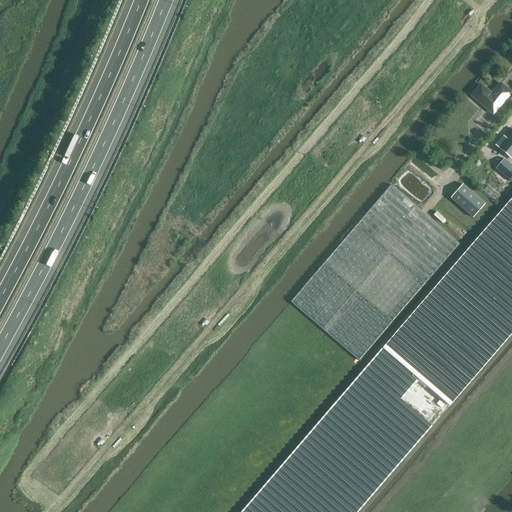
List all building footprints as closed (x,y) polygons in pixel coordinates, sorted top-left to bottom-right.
[(501,83),(492,94),(481,85),(472,95),(493,114),(511,92),(501,83)] [(511,128),(500,142),(511,151),(511,128)] [(511,165),(504,159),(496,168),(511,181),(511,165)] [(463,184),(451,198),(473,218),(485,204),(463,184)] [(291,302),(358,360),(359,361),(460,244),(391,185),(291,302)] [(451,407),(511,336),(511,198),(466,251),(465,250),(381,347),(382,348),(241,511),(358,511),(449,406),(451,407)] [(221,300),(225,304),(231,297),(226,294),(221,300)] [(117,418),(121,422),(127,415),(122,411),(117,418)]
